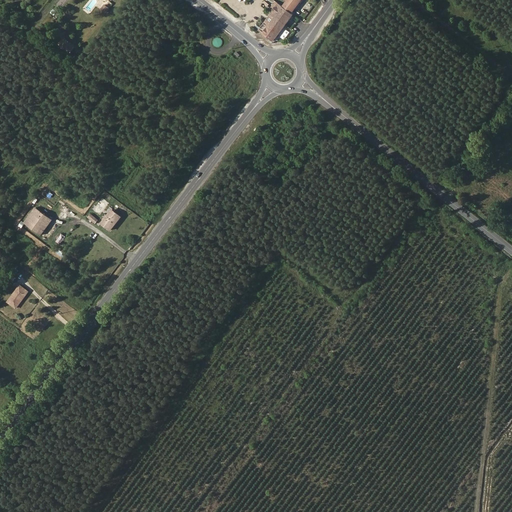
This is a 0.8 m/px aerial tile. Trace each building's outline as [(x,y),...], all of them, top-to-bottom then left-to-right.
[(302,0),(287,0),(283,7),(291,14),(302,0)] [(291,14),(283,7),(274,1),(273,3),(277,6),(259,30),(273,41),(293,15),(291,14)] [(101,8),(107,13),(111,8),(106,3),(101,8)] [(222,39),(215,37),(213,45),(221,46),(222,39)] [(36,207),(25,222),(41,235),(53,219),(36,207)] [(122,217),(112,209),(101,223),(111,231),(122,217)] [(29,292),(20,285),(8,302),(16,308),(29,292)]
